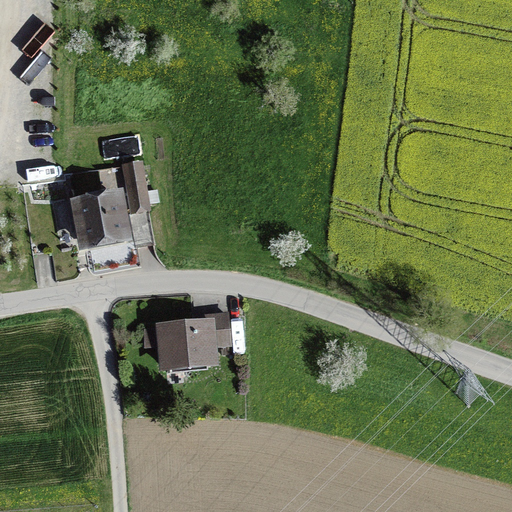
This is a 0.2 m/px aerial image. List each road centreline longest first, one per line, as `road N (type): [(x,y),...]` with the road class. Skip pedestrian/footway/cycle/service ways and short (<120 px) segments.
road 1 (unclassified): [(511,378),(241,287),(94,288)]
road 2 (residential): [(94,288),(120,511)]
